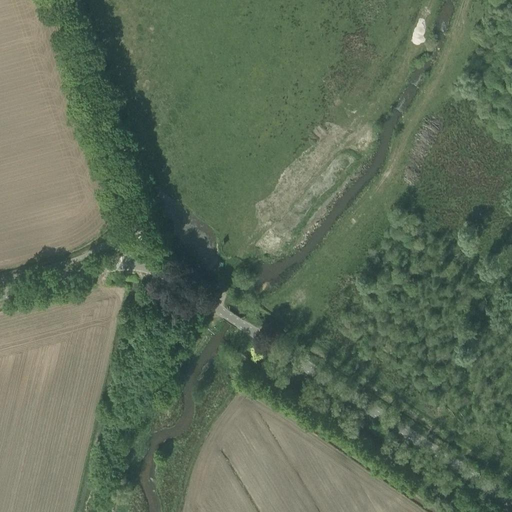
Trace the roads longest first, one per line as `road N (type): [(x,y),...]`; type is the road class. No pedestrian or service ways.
road 1 (unclassified): [(511,506),(144,264)]
road 2 (unclassified): [(144,264),(135,206),(65,0)]
road 3 (unclassified): [(0,296),(144,264)]
